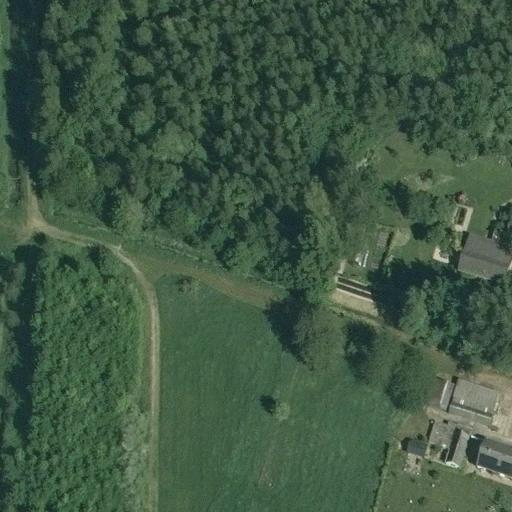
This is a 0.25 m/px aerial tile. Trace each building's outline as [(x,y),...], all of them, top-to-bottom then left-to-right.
[(511,262),(511,248),(469,236),(458,273),(505,287),(511,262)] [(499,394),(459,381),(449,414),(489,426),(499,394)] [(446,415),(454,388),(435,382),(432,389),(426,408),(446,415)] [(460,468),(471,430),(449,423),(448,427),(436,423),(431,437),(443,441),(446,434),(454,436),(446,464),(460,468)] [(511,449),(486,441),(477,468),(511,479),(511,449)] [(426,448),(410,443),(407,454),(423,460),(426,448)]
